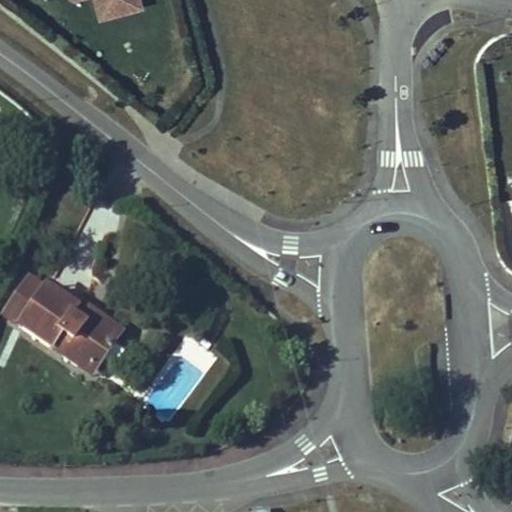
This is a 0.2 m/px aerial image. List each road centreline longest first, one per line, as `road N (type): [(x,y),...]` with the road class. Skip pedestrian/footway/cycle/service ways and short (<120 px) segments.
road 1 (residential): [(0,47),(235,236)]
road 2 (tertiary): [(260,479),(110,491),(0,487)]
road 3 (residential): [(235,236),(344,319)]
road 4 (residential): [(397,123),(399,0)]
